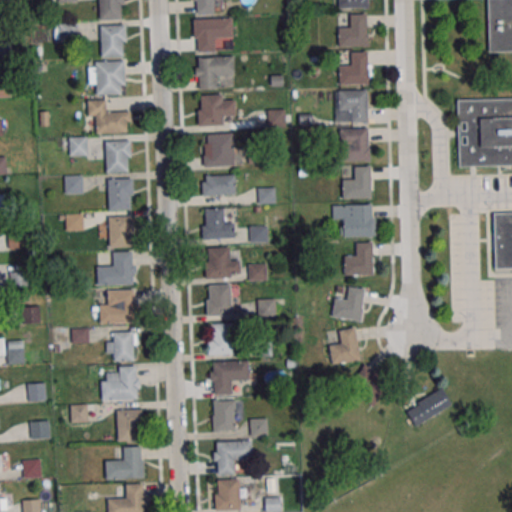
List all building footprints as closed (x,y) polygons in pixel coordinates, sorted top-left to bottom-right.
[(98,0),(98,19),(123,19),(123,0),(98,0)] [(193,0),(194,13),(214,13),(213,0),(193,0)] [(367,8),(367,0),(338,0),(338,8),(367,8)] [(488,0),(511,0),(511,266),(494,267),(493,212),(511,212),(511,164),(458,166),(458,99),(511,97),(511,50),(488,52),(488,0)] [(367,13),(349,13),(349,27),(337,27),(337,46),(367,46),(367,13)] [(193,18),(194,52),(215,51),(214,39),(233,38),(232,17),(193,18)] [(76,23),(54,23),(54,40),(76,40),(76,23)] [(125,25),(101,25),(101,56),(125,56),(125,25)] [(0,57),(15,57),(15,40),(0,39),(0,57)] [(369,85),(369,51),(349,51),(349,60),(339,60),(339,85),(369,85)] [(233,88),(233,57),(196,57),(196,88),(233,88)] [(89,61),(89,84),(96,84),(96,94),(124,94),(124,61),(89,61)] [(197,95),(197,125),(223,125),(223,114),(233,114),(233,95),(197,95)] [(129,111),(106,111),(106,100),(87,100),(87,116),(96,116),(96,132),(129,132),(129,111)] [(284,109),(265,109),(265,126),(284,126),(284,109)] [(369,127),(339,127),(339,160),(369,160),(369,127)] [(234,133),(203,133),(203,166),(234,166),(234,133)] [(87,155),(87,136),(70,136),(70,155),(87,155)] [(106,171),(130,171),(130,140),(106,140),(106,171)] [(342,177),(342,198),(370,198),(370,166),(352,166),(352,177),(342,177)] [(82,194),(82,174),(64,174),(64,194),(82,194)] [(202,195),(235,195),(235,175),(202,175),(202,195)] [(106,210),(132,209),(131,178),(106,179),(106,210)] [(257,203),(275,203),(275,187),(257,187),(257,203)] [(0,210),(11,210),(10,194),(0,194),(0,210)] [(375,237),(374,204),(333,204),(333,218),(343,218),(344,237),(375,237)] [(202,209),(202,238),(234,238),(233,220),(223,220),(223,208),(202,209)] [(65,230),(82,230),(82,214),(65,214),(65,230)] [(133,217),(107,217),(107,225),(100,225),(100,237),(108,237),(108,246),(133,246),(133,217)] [(267,226),(249,226),(249,242),(267,242),(267,226)] [(9,233),(9,248),(24,248),(24,233),(9,233)] [(373,241),(353,241),(353,274),(373,274),(373,241)] [(205,277),(239,277),(239,258),(229,258),(229,247),(205,247),(205,277)] [(97,285),(133,285),(133,251),(111,251),(111,265),(97,265),(97,285)] [(249,280),(266,280),(266,263),(249,263),(249,280)] [(28,285),(28,271),(10,272),(10,286),(28,285)] [(230,284),(206,284),(206,315),(230,315),(230,284)] [(364,288),(346,287),(345,297),(334,296),(332,317),(362,319),(364,288)] [(136,323),(136,289),(107,289),(107,301),(100,301),(100,323),(136,323)] [(275,298),(257,298),(257,317),(275,317),(275,298)] [(25,307),(25,323),(39,323),(39,307),(25,307)] [(208,355),(233,355),(233,323),(208,323),(208,355)] [(354,328),(337,331),(339,343),(329,345),(332,363),(360,359),(354,328)] [(87,342),(87,329),(72,329),(72,342),(87,342)] [(136,332),(106,332),(106,359),(136,359),(136,332)] [(248,381),(248,361),(210,361),(211,395),(236,394),(236,381),(248,381)] [(348,382),(369,406),(389,389),(368,365),(348,382)] [(101,399),(137,399),(137,366),(111,366),(111,377),(101,377),(101,399)] [(46,383),(27,383),(27,400),(46,400),(46,383)] [(414,426),(451,404),(441,387),(404,410),(414,426)] [(212,430),(235,430),(235,400),(212,400),(212,430)] [(70,422),(86,422),(86,404),(70,404),(70,422)] [(141,440),(141,409),(117,409),(117,440),(141,440)] [(267,418),(250,418),(250,436),(267,436),(267,418)] [(49,421),(29,421),(29,438),(49,438),(49,421)] [(215,474),(235,474),(235,461),(252,460),(252,440),(214,441),(215,474)] [(106,478),(143,478),(142,446),(118,446),(118,459),(106,459),(106,478)] [(23,477),(41,476),(40,458),(22,460),(23,477)] [(215,479),(215,510),(240,510),(240,479),(215,479)] [(107,511),(144,511),(145,484),(117,484),(117,496),(107,496),(107,511)] [(264,511),(280,511),(280,497),(265,497),(264,511)] [(39,511),(40,499),(22,499),(22,511),(39,511)]
